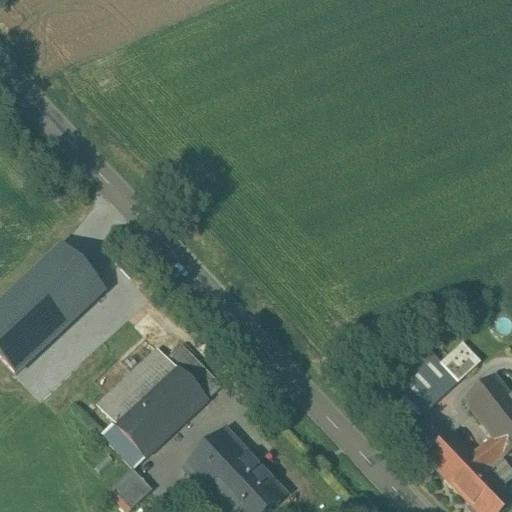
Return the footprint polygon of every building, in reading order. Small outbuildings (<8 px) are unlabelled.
[(61,251),(0,308),(0,359),(15,376),(102,295),(61,251)] [(143,461),(210,399),(155,340),(89,402),(143,461)] [(464,350),(443,369),(458,385),(477,365),(464,350)] [(429,353),(393,384),(422,417),(458,385),(443,369),(429,353)] [(471,458),(489,475),(511,457),(511,402),(495,381),(464,406),(488,444),(471,458)] [(221,511),(269,511),(285,498),(226,435),(185,473),(221,511)] [(428,465),(474,511),(506,511),(511,507),(511,484),(504,492),(489,475),(471,458),(454,440),(428,465)] [(114,494),(134,511),(149,511),(158,503),(164,497),(135,470),(114,494)]
